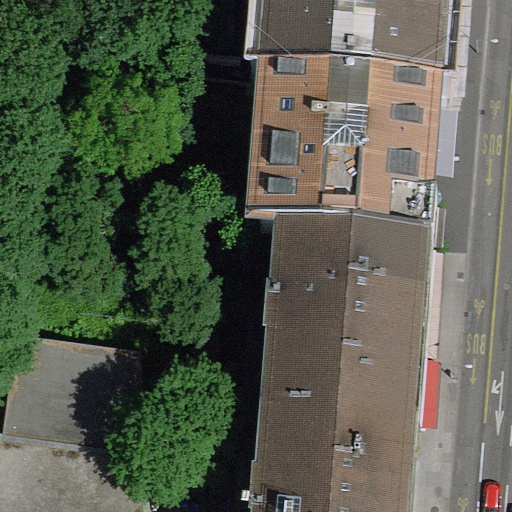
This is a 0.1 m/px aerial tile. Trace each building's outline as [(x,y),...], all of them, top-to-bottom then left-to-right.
[(288,0),(283,83),(423,94),(430,0),(288,0)] [(262,238),(283,241),(428,253),(435,251),(438,211),(415,209),(423,94),(283,83),(272,199),(265,198),(262,238)] [(265,419),(414,433),(428,253),(283,241),(278,313),(273,313),(265,419)] [(0,511),(146,511),(144,446),(139,360),(22,346),(10,446),(71,454),(66,496),(0,487),(0,511)] [(406,511),(414,433),(265,419),(256,511),(406,511)] [(71,454),(10,446),(0,444),(0,487),(66,496),(71,454)]
